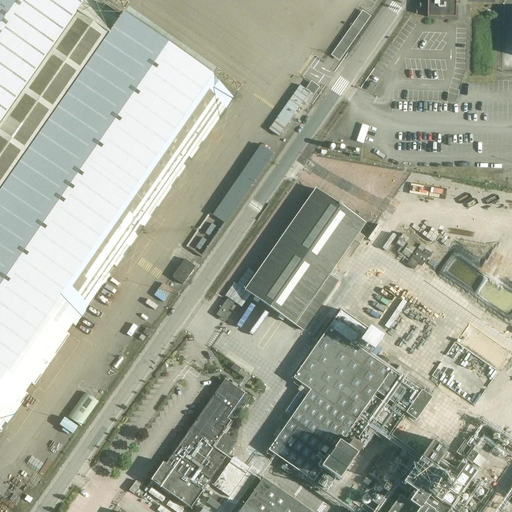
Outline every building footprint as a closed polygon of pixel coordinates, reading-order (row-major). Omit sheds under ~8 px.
[(0,0),(0,435),(0,436),(235,98),(210,81),(121,19),(107,40),(75,18),(87,0),(0,0)] [(426,0),(426,18),(455,18),(455,0),(481,0),(492,0),(426,0)] [(365,16),(357,10),(329,51),(338,57),(365,16)] [(299,85),(269,130),(278,137),(303,102),(310,93),(305,90),(299,85)] [(319,159),(313,155),(298,177),(304,181),(319,159)] [(315,188),(244,290),(295,326),(295,325),(303,331),(338,281),(330,276),(354,241),(360,245),(364,238),(359,234),(366,224),(315,188)] [(403,249),(410,239),(403,234),(396,244),(403,249)] [(408,258),(415,249),(408,244),(401,253),(408,258)] [(417,250),(414,254),(407,265),(414,270),(418,264),(422,266),(428,258),(417,250)] [(184,260),(172,278),(183,285),(195,267),(184,260)] [(223,305),(216,315),(225,322),(231,315),(228,313),(232,306),(234,304),(227,299),(223,305)] [(391,371),(377,361),(354,345),(366,328),(340,309),(327,327),(328,328),(293,379),(310,390),(268,451),(313,482),(322,469),(339,481),(357,455),(362,448),(352,441),(347,448),(341,444),(363,413),(393,433),(404,418),(374,397),(377,392),(406,413),(405,414),(416,421),(432,398),(421,391),(420,392),(391,371)] [(389,360),(383,356),(380,361),(387,365),(389,360)] [(234,364),(230,369),(237,374),(241,369),(234,364)] [(399,366),(396,371),(406,379),(410,374),(399,366)] [(163,463),(150,481),(190,509),(203,491),(219,468),(236,443),(224,435),(250,398),(224,380),(187,434),(165,465),(163,463)] [(85,393),(69,416),(82,425),(98,402),(85,393)] [(464,440),(454,454),(466,463),(467,461),(472,464),(478,455),(473,451),(475,448),(464,440)] [(415,493),(409,502),(400,496),(388,511),(449,511),(477,472),(465,464),(454,481),(435,468),(446,451),(432,441),(402,484),(415,493)] [(213,486),(229,498),(250,468),(233,457),(213,486)] [(482,457),(476,466),(480,468),(486,460),(482,457)] [(245,504),(238,511),(310,511),(263,478),(245,504)] [(136,481),(129,491),(133,494),(140,485),(136,481)] [(207,503),(216,510),(220,505),(210,498),(207,503)]
